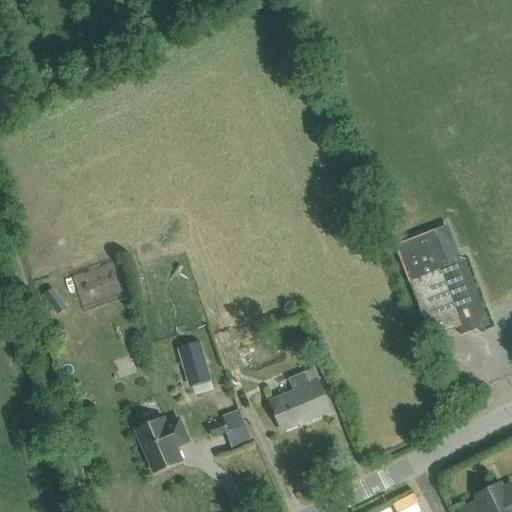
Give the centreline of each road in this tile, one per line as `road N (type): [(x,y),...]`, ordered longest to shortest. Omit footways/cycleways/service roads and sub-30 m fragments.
road 1 (track): [(87,511),(0,220)]
road 2 (unclassified): [(325,511),(511,417)]
